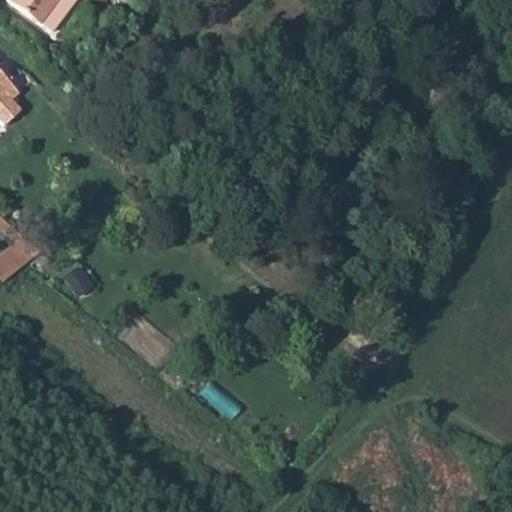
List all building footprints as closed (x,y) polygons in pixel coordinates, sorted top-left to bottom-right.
[(5,0),(47,32),(71,0),(5,0)] [(0,122),(3,125),(19,110),(9,99),(17,92),(0,73),(0,122)] [(0,229),(13,241),(20,235),(0,216),(0,229)] [(0,256),(13,272),(39,252),(20,235),(13,241),(0,251),(0,256)] [(0,276),(3,279),(13,272),(0,256),(0,276)]
